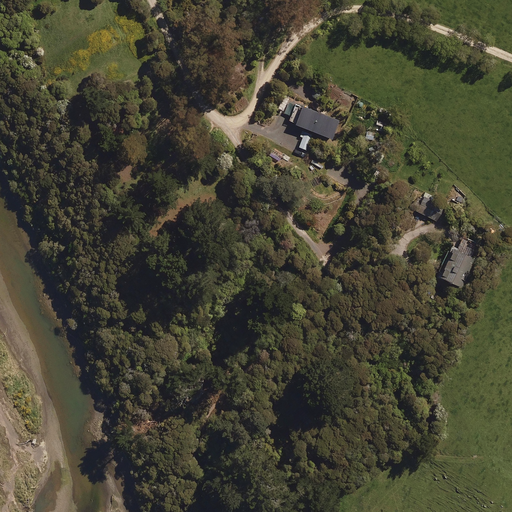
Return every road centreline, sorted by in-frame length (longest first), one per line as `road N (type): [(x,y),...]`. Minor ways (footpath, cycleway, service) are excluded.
road 1 (residential): [(317,253),(225,123)]
road 2 (residential): [(225,123),(199,97),(150,0)]
